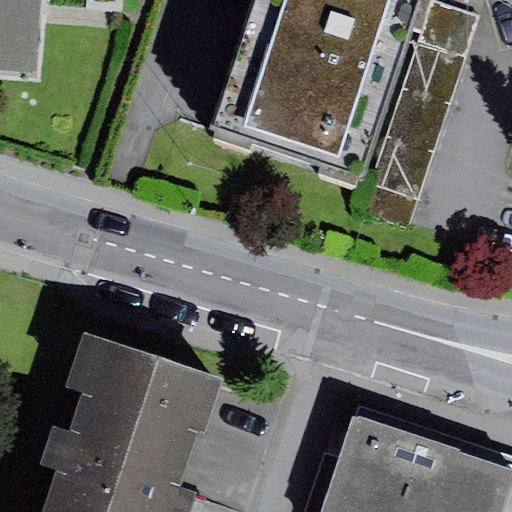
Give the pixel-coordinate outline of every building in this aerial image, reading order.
[(0,0),(0,58),(34,62),(39,0),(0,0)] [(90,0),(90,8),(123,10),(124,0),(90,0)] [(417,0),(252,0),(215,110),(363,160),(417,0)] [(439,0),(434,0),(365,210),(411,225),(481,14),(439,0)] [(227,367),(87,321),(68,377),(86,383),(73,422),(56,416),(42,457),(58,462),(41,511),(188,511),(190,505),(198,483),(181,477),(199,421),(208,424),(227,367)] [(498,511),(511,472),(511,461),(357,410),(341,456),(327,451),(306,511),(498,511)]
